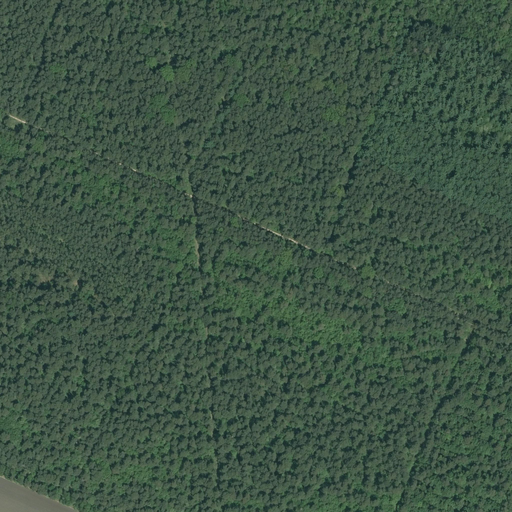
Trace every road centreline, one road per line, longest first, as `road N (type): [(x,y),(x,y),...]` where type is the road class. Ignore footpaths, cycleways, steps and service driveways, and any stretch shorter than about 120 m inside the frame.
road 1 (track): [(511,339),(0,118)]
road 2 (track): [(422,0),(319,261)]
road 3 (track): [(474,323),(394,511)]
road 4 (track): [(57,0),(29,75),(22,126)]
road 5 (track): [(0,462),(111,511)]
